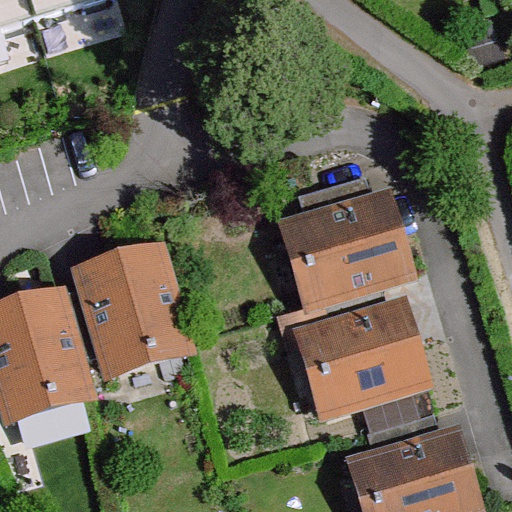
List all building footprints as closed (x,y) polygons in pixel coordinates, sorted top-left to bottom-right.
[(311,230),(377,212),(369,186),(303,204),(311,230)] [(311,230),(301,232),(322,309),(327,307),(382,291),(411,283),(390,208),(377,212),(311,230)] [(161,258),(85,280),(89,293),(109,360),(112,368),(186,347),(161,258)] [(392,321),(382,291),(327,307),(335,338),(392,321)] [(89,293),(60,302),(79,369),(109,360),(89,293)] [(60,302),(0,319),(0,376),(9,405),(11,413),(85,391),(79,369),(60,302)] [(335,338),(319,342),(340,417),(362,410),(429,392),(408,317),(392,321),(335,338)] [(0,407),(9,405),(0,376),(0,407)] [(362,410),(370,438),(436,420),(429,392),(362,410)] [(9,428),(14,452),(100,431),(94,407),(9,428)] [(379,468),(445,449),(436,420),(370,438),(379,468)] [(379,468),(370,470),(381,511),(478,511),(460,445),(445,449),(379,468)]
